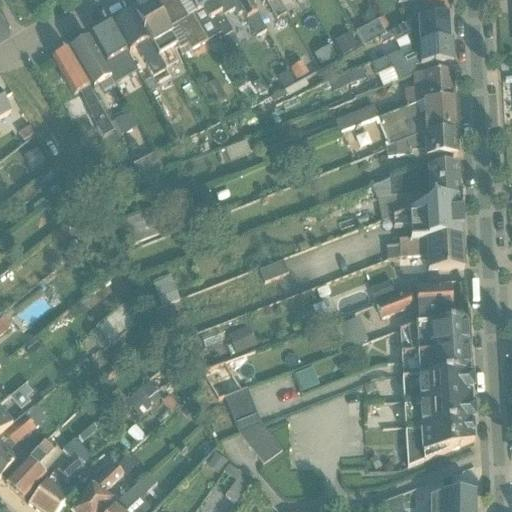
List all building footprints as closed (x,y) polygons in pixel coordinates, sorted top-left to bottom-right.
[(161,34),(183,21),(170,0),(148,0),(143,3),(161,34)] [(179,0),(190,17),(209,6),(205,0),(179,0)] [(408,0),(409,19),(446,17),(445,0),(408,0)] [(161,34),(143,3),(121,16),(139,46),(161,34)] [(125,55),(139,46),(121,16),(107,25),(125,55)] [(409,19),(411,47),(448,45),(446,17),(409,19)] [(101,66),(119,55),(102,26),(83,38),(101,66)] [(371,40),(379,54),(392,47),(383,32),(371,40)] [(86,90),(104,80),(81,40),(63,50),(86,90)] [(358,67),(374,57),(364,41),(347,51),(358,67)] [(412,69),(449,67),(448,45),(411,47),(412,69)] [(68,99),(81,92),(59,53),(46,60),(68,99)] [(328,63),(335,75),(351,66),(344,54),(328,63)] [(417,105),(452,104),(451,75),(417,76),(417,105)] [(417,105),(418,136),(452,135),(452,104),(417,105)] [(354,142),(367,137),(374,159),(402,151),(389,113),(348,126),(354,142)] [(134,142),(150,137),(145,123),(130,128),(134,142)] [(418,162),(453,161),(452,135),(418,136),(418,162)] [(49,178),(62,169),(51,154),(38,164),(49,178)] [(412,201),(455,199),(454,168),(410,170),(412,201)] [(412,201),(413,244),(457,242),(455,199),(412,201)] [(415,274),(458,272),(457,242),(413,244),(415,274)] [(282,291),(302,283),(297,270),(277,278),(282,291)] [(176,318),(195,311),(186,285),(167,292),(176,318)] [(411,319),(446,320),(447,291),(411,290),(411,319)] [(63,291),(53,295),(60,312),(70,308),(63,291)] [(340,310),(328,311),(329,327),(341,326),(340,310)] [(122,355),(152,337),(137,313),(107,330),(122,355)] [(0,345),(5,350),(22,330),(12,322),(0,336),(0,345)] [(374,327),(352,330),(355,354),(377,351),(374,327)] [(401,383),(468,379),(464,327),(414,330),(398,336),(401,383)] [(262,335),(241,344),(250,364),(271,354),(262,335)] [(108,336),(96,345),(110,363),(121,354),(108,336)] [(48,365),(33,370),(38,383),(52,377),(48,365)] [(324,377),(311,382),(316,396),(329,392),(324,377)] [(405,473),(472,447),(469,402),(468,379),(401,383),(405,473)] [(162,396),(134,407),(145,435),(172,424),(162,396)] [(263,398),(242,406),(268,473),(289,465),(263,398)] [(95,475),(106,463),(86,445),(75,457),(95,475)] [(0,476),(12,463),(0,452),(0,476)] [(108,487),(126,474),(118,462),(100,475),(108,487)] [(18,505),(39,479),(22,465),(1,490),(18,505)] [(110,493),(121,506),(143,487),(131,474),(110,493)] [(23,509),(27,511),(57,511),(66,500),(41,483),(23,509)] [(99,511),(104,506),(84,492),(68,511),(99,511)] [(427,511),(473,511),(474,493),(438,500),(427,504),(427,511)]
